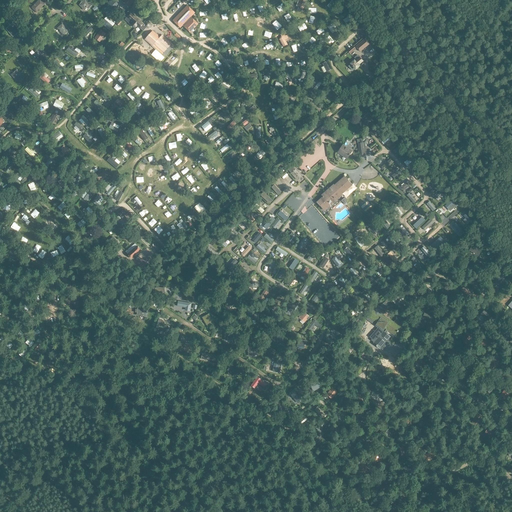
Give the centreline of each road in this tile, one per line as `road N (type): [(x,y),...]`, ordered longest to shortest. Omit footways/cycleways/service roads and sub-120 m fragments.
road 1 (track): [(375,510),(243,400),(0,238)]
road 2 (track): [(105,307),(319,132)]
road 3 (track): [(115,208),(138,156),(187,126),(173,78),(184,37),(163,17)]
road 4 (tertiary): [(511,160),(360,0)]
road 5 (track): [(511,251),(373,100)]
road 6 (track): [(184,37),(218,53),(242,93),(187,126)]
road 7 (track): [(159,511),(243,400)]
road 8 (unknown): [(352,102),(331,60),(357,28),(332,0)]
